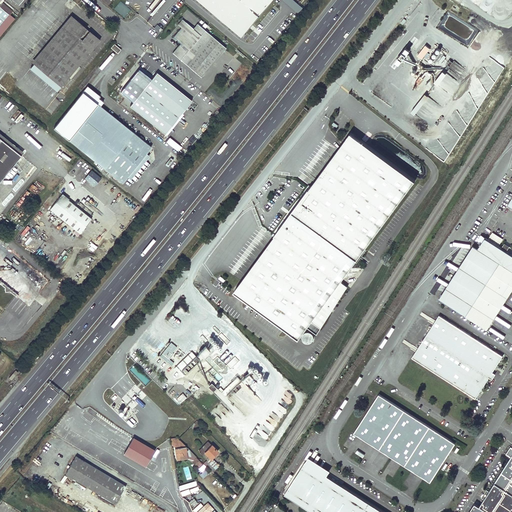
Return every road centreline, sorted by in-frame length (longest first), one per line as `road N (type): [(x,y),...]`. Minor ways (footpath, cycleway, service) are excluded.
road 1 (motorway): [(0,453),(366,0)]
road 2 (motorway): [(344,0),(0,426)]
road 3 (unclassified): [(124,349),(402,0)]
road 4 (residential): [(370,373),(333,425),(334,450),(414,506),(444,502),(482,439)]
road 5 (residential): [(511,151),(370,373)]
road 6 (residential): [(370,373),(482,439)]
